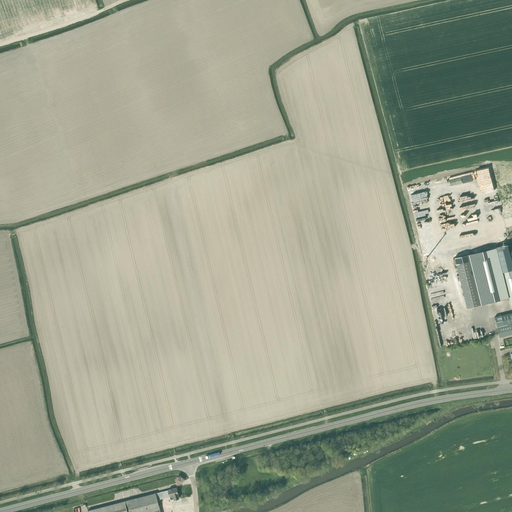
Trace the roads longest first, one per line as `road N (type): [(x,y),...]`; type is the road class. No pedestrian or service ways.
road 1 (primary): [(511,389),(423,402),(189,462)]
road 2 (primary): [(189,462),(0,511)]
